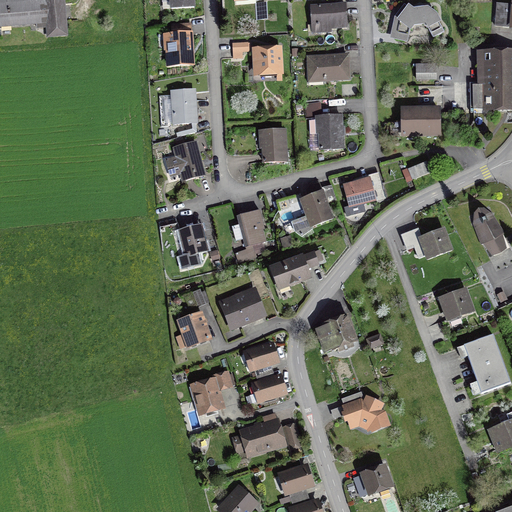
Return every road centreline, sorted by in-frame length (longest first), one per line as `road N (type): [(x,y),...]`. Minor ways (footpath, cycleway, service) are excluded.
road 1 (residential): [(511,160),(394,216),(304,325),(300,373),(343,511)]
road 2 (residential): [(364,0),(368,152),(224,196)]
road 3 (residential): [(224,196),(210,0)]
